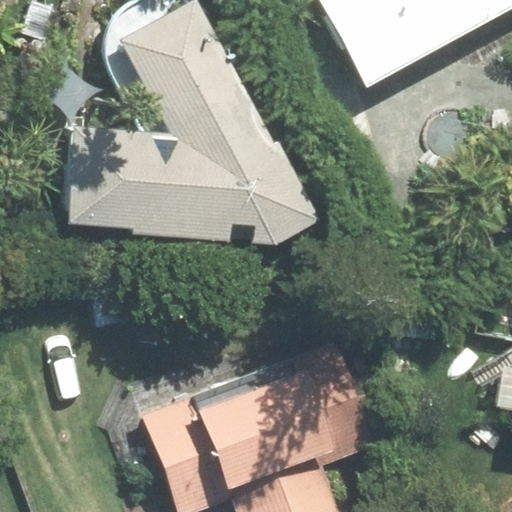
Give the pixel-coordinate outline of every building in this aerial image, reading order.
[(270,135),(197,0),(169,0),(113,30),(163,121),(71,115),(63,212),(127,217),(126,223),(273,234),(316,211),(273,133),(270,135)] [(511,0),(321,0),(364,77),(504,0),(511,0)] [(228,285),(291,288),(293,257),(228,254),(228,285)] [(57,283),(57,309),(76,309),(76,284),(57,283)] [(88,288),(93,325),(122,320),(116,284),(88,288)] [(399,303),(397,332),(429,335),(431,305),(399,303)] [(335,511),(316,461),(370,441),(332,339),(139,411),(178,511),(229,494),(235,511),(335,511)] [(447,400),(419,411),(433,449),(462,437),(447,400)]
